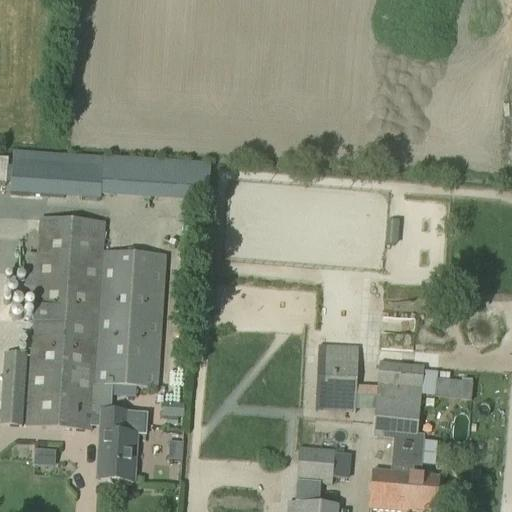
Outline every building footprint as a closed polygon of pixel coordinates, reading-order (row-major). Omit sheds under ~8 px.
[(9,165),(8,197),(97,202),(99,170),(9,165)] [(139,168),(105,167),(104,203),(138,204),(139,168)] [(38,221),(25,429),(89,433),(90,418),(100,418),(100,414),(109,414),(110,388),(156,391),(164,258),(100,255),(102,225),(38,221)] [(318,348),(314,413),(353,415),(357,351),(318,348)] [(3,356),(0,407),(0,427),(21,429),(25,358),(3,356)] [(372,474),(369,511),(371,511),(434,511),(437,482),(416,480),(417,468),(420,468),(422,439),(417,439),(423,369),(378,365),(371,441),(394,443),(391,469),(409,471),(408,477),(372,474)] [(180,419),(182,419),(183,409),(183,407),(162,405),(162,418),(180,419)] [(100,418),(96,484),(132,486),(135,437),(145,438),(146,416),(109,414),(100,414),(100,418)] [(297,450),(295,485),(331,488),(334,453),(297,450)] [(34,453),(33,467),(52,469),(53,455),(34,453)] [(337,462),(336,492),(359,493),(360,462),(337,462)]
